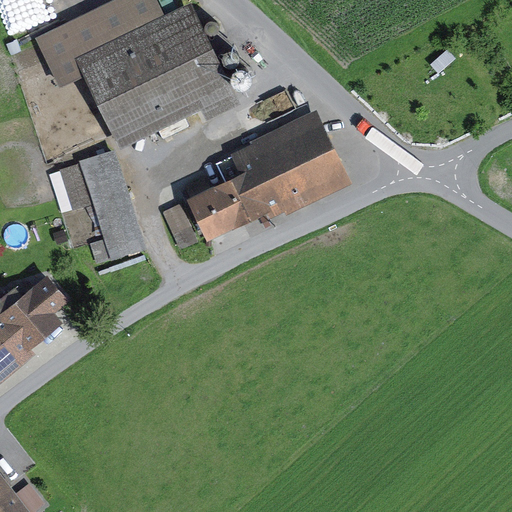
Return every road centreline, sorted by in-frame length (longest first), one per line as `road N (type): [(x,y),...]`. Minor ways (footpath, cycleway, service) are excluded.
road 1 (unclassified): [(0,412),(154,305),(422,170)]
road 2 (residential): [(239,0),(422,170)]
